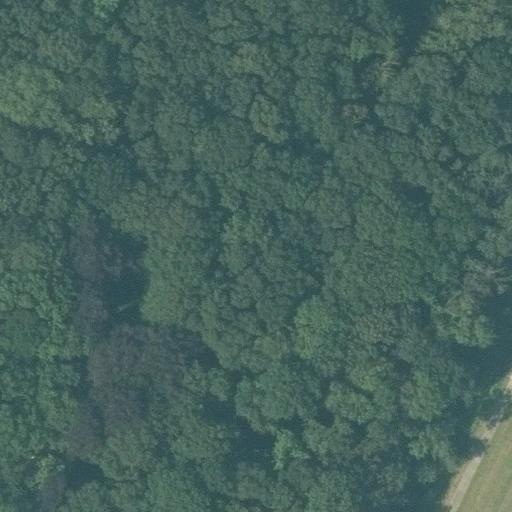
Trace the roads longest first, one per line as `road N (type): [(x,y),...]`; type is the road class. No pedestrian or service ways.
road 1 (track): [(245,0),(244,49),(224,103),(150,228),(167,300),(165,338),(108,411),(81,474)]
road 2 (track): [(183,171),(449,262)]
